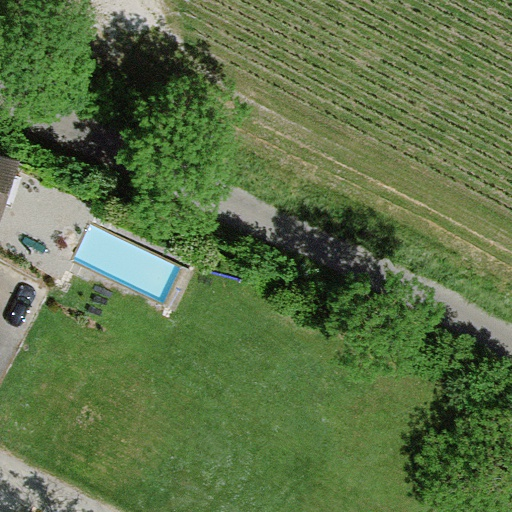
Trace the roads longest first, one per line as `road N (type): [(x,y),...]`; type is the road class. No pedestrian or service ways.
road 1 (unclassified): [(511,343),(112,145),(0,100)]
road 2 (track): [(157,0),(192,72),(230,114),(279,148),(511,263)]
